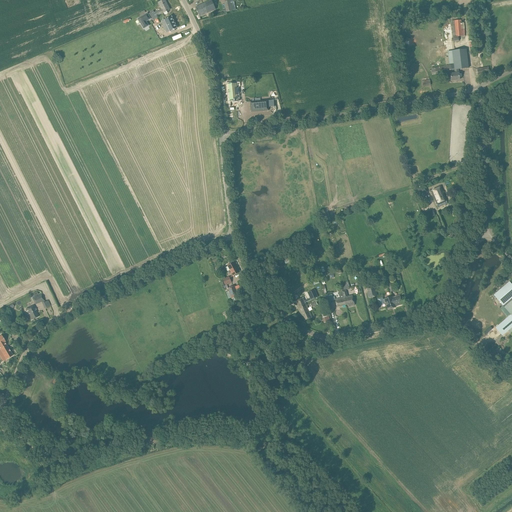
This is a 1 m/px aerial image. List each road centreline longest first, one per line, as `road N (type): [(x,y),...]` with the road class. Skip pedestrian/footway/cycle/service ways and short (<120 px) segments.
road 1 (unclassified): [(233,235),(245,269),(269,298),(301,328),(332,337),(438,314),(457,289),(467,253),(491,233)]
road 2 (unclassified): [(0,408),(45,325),(233,235)]
road 3 (unclassified): [(221,134),(476,87)]
road 4 (unclassified): [(491,233),(476,87)]
road 5 (unclassified): [(221,134),(214,67),(182,0)]
